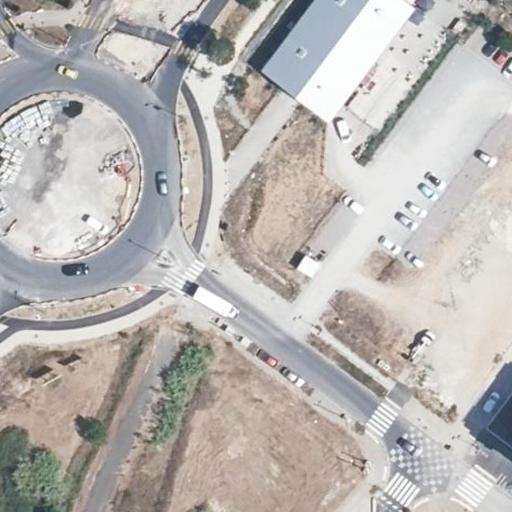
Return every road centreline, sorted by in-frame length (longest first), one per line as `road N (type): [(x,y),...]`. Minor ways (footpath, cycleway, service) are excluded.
road 1 (residential): [(204,289),(428,466)]
road 2 (primary): [(141,106),(227,0)]
